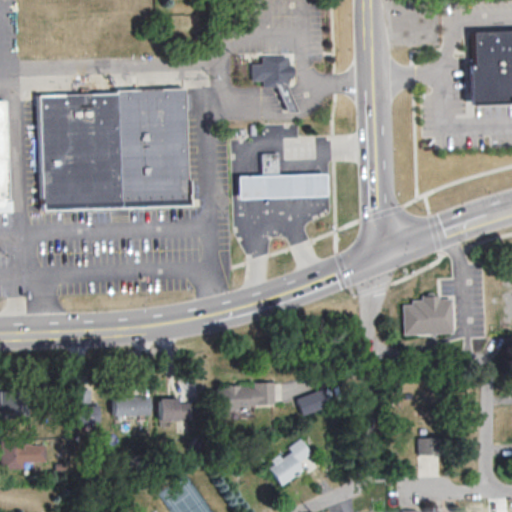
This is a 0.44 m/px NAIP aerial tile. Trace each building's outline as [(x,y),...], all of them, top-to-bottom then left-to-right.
[(511,27),(468,29),(469,61),(463,61),(464,102),(506,100),(506,96),(511,95),(511,27)] [(258,55),(259,62),(248,62),(248,80),(260,80),(260,86),(273,85),(279,98),(284,111),(294,110),(288,98),(282,85),(285,85),(285,77),(290,77),(289,64),(285,64),(285,55),(258,55)] [(35,94),(38,209),(186,204),(182,87),(113,89),(113,92),(35,94)] [(276,192),(275,152),(258,152),(258,192),(276,192)] [(233,174),(233,197),(250,196),(297,195),(322,194),(322,171),(296,172),(247,173),(233,174)] [(400,304),(401,333),(450,332),(449,297),(436,297),(436,294),(419,294),(419,299),(409,299),(409,303),(400,304)] [(272,403),(270,380),(250,382),(250,384),(216,386),(220,441),(236,440),(235,428),(253,427),(252,418),(251,418),(250,404),(272,403)] [(85,387),(72,388),(72,422),(95,421),(94,395),(85,395),(85,387)] [(299,414),(327,404),(320,387),(293,397),(299,414)] [(0,388),(0,417),(20,418),(20,389),(0,388)] [(110,415),(148,414),(148,395),(110,396),(110,415)] [(156,396),(156,419),(188,419),(188,402),(174,402),(174,396),(156,396)] [(437,436),(415,437),(415,453),(437,453),(437,436)] [(278,484),(300,469),(295,462),(308,453),(298,437),(285,447),(288,451),(278,458),(277,456),(264,465),(278,484)] [(44,442),(0,442),(0,467),(20,467),(20,461),(44,461),(44,442)]
